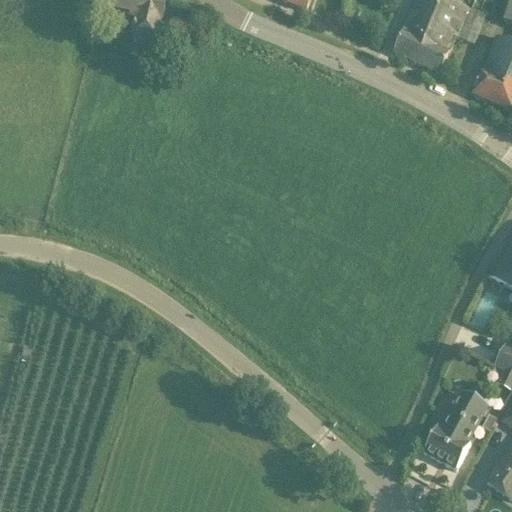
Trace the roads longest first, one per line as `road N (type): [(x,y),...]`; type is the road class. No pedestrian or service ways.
road 1 (unclassified): [(380,494),(158,296),(76,256),(0,244)]
road 2 (tertiary): [(511,149),(402,84),(217,0)]
road 3 (residential): [(380,494),(477,275),(511,222)]
